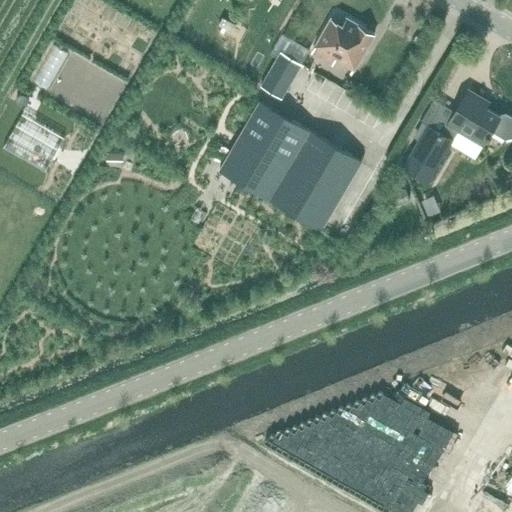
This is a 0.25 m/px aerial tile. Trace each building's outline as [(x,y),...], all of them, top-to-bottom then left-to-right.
[(285,0),(303,8),(307,0),(285,0)] [(211,25),(232,36),(237,28),(224,21),(230,11),(222,6),(211,25)] [(343,25),(332,18),(317,46),(354,68),(375,34),(347,18),(343,25)] [(303,64),(282,51),(281,50),(261,85),(283,98),(303,64)] [(511,136),(511,115),(506,112),(498,114),(488,108),(491,102),(469,89),(448,125),(443,132),(428,122),(403,165),(431,180),(459,132),(483,146),(492,131),(494,132),(492,135),(503,141),(505,138),(511,136)] [(259,99),(219,170),(323,229),(363,160),(259,99)] [(143,180),(158,151),(152,148),(137,177),(143,180)] [(123,152),(106,152),(106,160),(123,160),(123,152)] [(393,208),(410,202),(406,189),(389,195),(393,208)] [(429,511),(475,415),(455,406),(405,511),(429,511)] [(482,420),(437,511),(462,511),(503,431),(482,420)] [(495,511),(511,480),(511,437),(509,435),(469,511),(495,511)]
